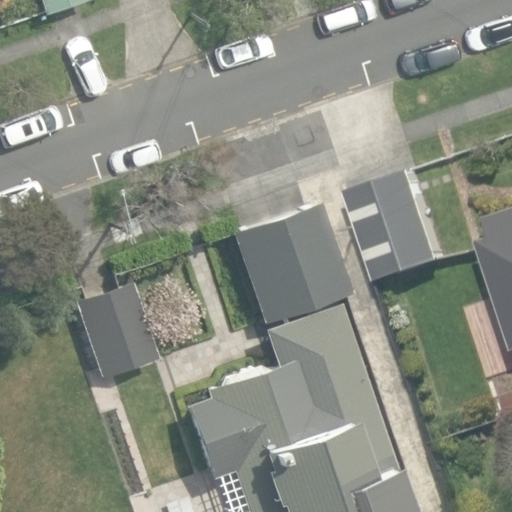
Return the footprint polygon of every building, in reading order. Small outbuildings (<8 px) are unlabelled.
[(33,0),(38,15),(83,0),(82,0),(33,0)] [(394,85),(232,129),(251,196),(412,151),(394,85)] [(350,190),(373,263),(413,250),(390,177),(350,190)] [(225,228),(257,316),(339,287),(307,199),(225,228)] [(511,208),(482,219),(511,302),(511,208)] [(69,299),(93,371),(139,356),(115,283),(69,299)] [(395,511),(329,304),(255,327),(267,363),(196,385),(200,396),(180,402),(203,475),(225,468),(239,511),(395,511)]
